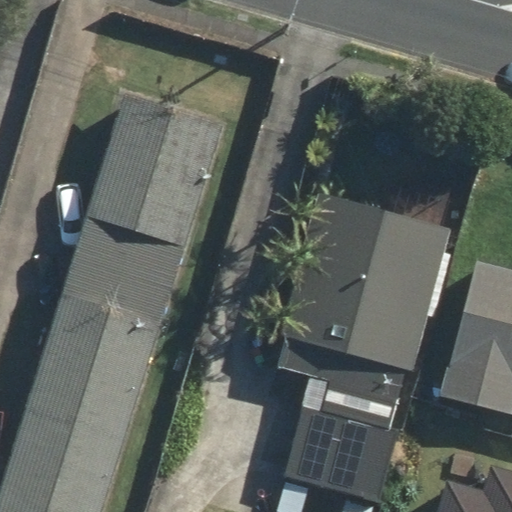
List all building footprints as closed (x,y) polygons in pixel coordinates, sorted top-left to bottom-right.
[(0,475),(0,511),(99,511),(219,132),(119,101),(0,475)] [(388,221),(309,201),(271,345),(397,378),(444,200),(397,188),(388,221)] [(499,421),(503,407),(511,408),(511,278),(456,263),(419,399),(499,421)] [(302,379),(276,474),(349,496),(344,511),(373,511),(395,434),(314,411),(322,385),(302,379)] [(511,511),(511,475),(495,470),(490,486),(471,480),(463,505),(429,494),(423,511),(511,511)]
